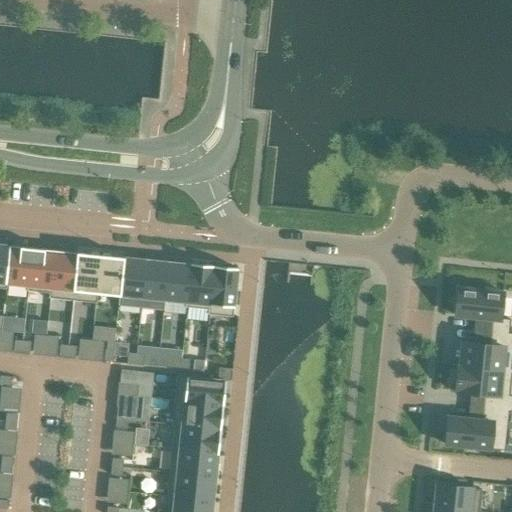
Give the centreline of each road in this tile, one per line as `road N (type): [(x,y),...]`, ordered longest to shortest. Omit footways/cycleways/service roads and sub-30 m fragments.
road 1 (residential): [(401,251),(382,459)]
road 2 (tertiary): [(0,154),(154,177),(199,171)]
road 3 (tertiary): [(182,146),(0,137)]
road 4 (residential): [(401,251),(256,241),(231,222)]
road 5 (residential): [(187,18),(16,0)]
road 6 (residential): [(382,459),(511,472)]
road 7 (residential): [(0,215),(123,227)]
